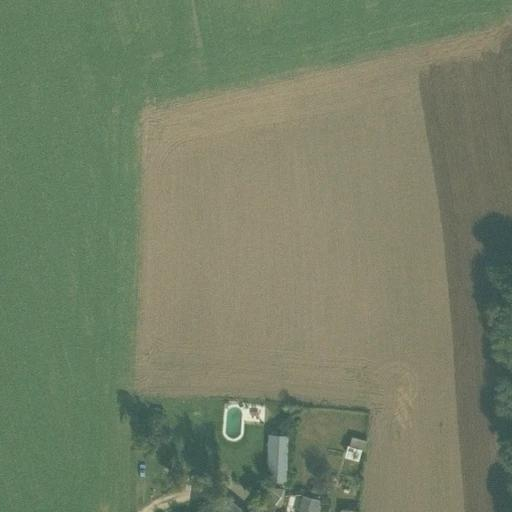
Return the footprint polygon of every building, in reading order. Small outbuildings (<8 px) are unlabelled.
[(288,479),(289,431),(269,431),(269,479),(288,479)] [(340,456),(356,457),(358,443),(342,442),(340,456)] [(251,511),(272,511),(279,503),(267,493),(251,511)] [(300,493),(297,511),(318,511),(320,495),(300,493)] [(213,511),(245,511),(226,496),(213,511)]
